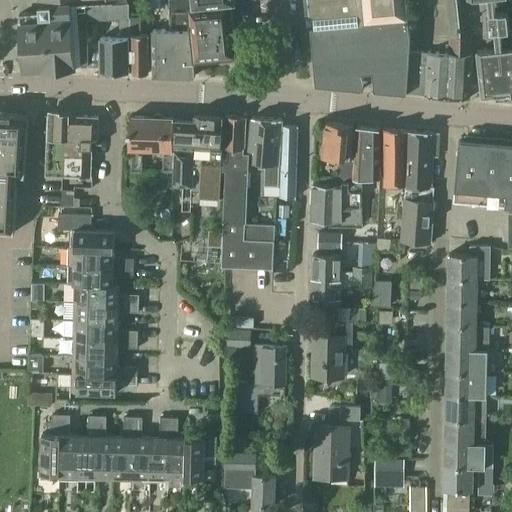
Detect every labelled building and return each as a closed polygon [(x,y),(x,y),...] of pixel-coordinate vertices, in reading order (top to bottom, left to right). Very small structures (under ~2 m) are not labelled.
[(169,0),(170,30),(152,29),(154,74),(174,74),(192,75),(195,75),(196,73),(195,73),(194,61),(192,61),(186,6),(191,5),(190,0),(169,0)] [(308,0),(310,15),(310,16),(314,16),(315,26),(311,26),(315,76),(315,77),(316,84),(321,85),(332,86),(335,86),(346,87),(349,87),(360,88),(364,88),(364,87),(362,87),(363,86),(364,82),(364,78),(362,75),(361,72),(363,72),(373,71),(375,89),(407,92),(409,50),(409,38),(409,19),(406,0),(308,0)] [(409,50),(407,92),(425,94),(453,96),(470,97),(470,96),(471,55),(471,54),(471,36),(467,0),(447,0),(450,34),(450,53),(409,50)] [(488,0),(488,1),(490,13),(489,13),(489,14),(490,30),(491,31),(495,31),(497,48),(476,50),(477,55),(481,97),(496,95),(511,93),(511,46),(502,47),(500,30),(509,29),(509,34),(511,33),(511,7),(506,8),(507,11),(495,12),(494,0),(493,0),(488,0)] [(191,5),(186,6),(192,61),(194,61),(237,56),(234,26),(233,14),(231,1),(191,5)] [(83,3),(50,3),(40,5),(41,12),(20,13),(20,23),(19,23),(23,69),(43,68),(43,70),(75,68),(75,67),(88,66),(83,3)] [(117,71),(129,71),(128,18),(127,18),(127,5),(106,5),(106,18),(118,18),(119,37),(100,38),(101,71),(104,71),(104,72),(106,72),(106,71),(116,71),(116,72),(117,72),(117,71)] [(128,18),(129,71),(131,71),(131,73),(132,73),(138,73),(148,73),(146,35),(138,35),(138,18),(128,18)] [(0,112),(0,173),(18,175),(25,175),(28,115),(0,112)] [(45,113),(45,114),(48,115),(48,116),(46,175),(91,177),(92,138),(98,139),(99,123),(99,118),(99,115),(94,115),(94,116),(92,116),(92,115),(90,115),(89,115),(81,115),(79,115),(73,115),(70,114),(70,113),(68,113),(68,115),(58,115),(58,114),(45,113)] [(176,117),(173,186),(192,187),(193,165),(201,165),(200,199),(220,199),(224,115),(223,115),(222,117),(217,116),(217,114),(216,114),(215,115),(210,115),(210,114),(209,114),(208,115),(203,115),(203,113),(202,113),(201,115),(196,114),(196,113),(195,113),(195,115),(195,118),(194,118),(176,117)] [(133,149),(132,170),(141,170),(141,155),(138,155),(138,149),(168,150),(168,156),(164,156),(164,169),(173,170),(174,117),(163,117),(161,115),(158,114),(154,114),(152,117),(130,116),(128,149),(133,149)] [(222,170),(225,171),(226,171),(224,221),(222,265),(273,267),(274,239),(246,238),(246,222),(248,171),(241,170),(242,147),(244,148),(245,116),(225,115),(222,170)] [(265,185),(278,185),(282,124),(282,118),(252,116),(250,150),(255,151),(254,162),(266,163),(265,185)] [(321,145),(320,151),(324,155),(324,157),(342,159),(341,181),(346,180),(354,180),(356,156),(351,155),(354,124),(345,124),(327,122),(325,141),(321,145)] [(282,124),(278,185),(277,196),(288,197),(294,197),(298,125),(282,124)] [(357,125),(356,156),(354,180),(346,180),(346,191),(362,191),(362,179),(380,179),(380,127),(378,127),(376,127),(362,125),(360,125),(357,125)] [(384,164),(382,164),(382,181),(384,181),(384,184),(404,185),(407,130),(383,128),(384,164)] [(400,239),(431,241),(434,201),(432,201),(434,186),(429,186),(431,156),(437,157),(439,133),(433,132),(408,130),(405,185),(404,198),(403,198),(403,201),(400,239)] [(454,201),(485,204),(491,143),(460,140),(454,201)] [(485,204),(511,206),(511,144),(491,143),(485,204)] [(0,230),(14,232),(18,175),(0,173),(0,230)] [(313,184),(312,202),(342,202),(342,209),(362,209),(362,191),(346,191),(346,180),(341,181),(341,185),(313,184)] [(74,190),(61,190),(61,202),(61,206),(74,206),(74,190)] [(312,202),(312,220),(342,220),(342,223),(362,224),(362,209),(342,209),(342,202),(312,202)] [(288,204),(276,204),(276,216),(288,216),(288,204)] [(71,229),(71,247),(115,248),(115,230),(92,230),(92,214),(79,214),(59,214),(58,229),(71,229)] [(275,223),(246,222),(246,238),(274,239),(275,223)] [(208,231),(208,245),(220,246),(220,232),(208,231)] [(318,247),(342,248),(342,234),(318,233),(318,247)] [(390,248),(398,249),(399,239),(394,238),(391,241),(390,248)] [(449,254),(448,278),(477,278),(489,279),(490,245),(470,244),(469,253),(449,253),(449,254)] [(71,247),(70,265),(134,267),(134,258),(114,258),(115,248),(71,247)] [(313,254),(312,277),(352,279),(352,271),(341,271),(341,255),(313,254)] [(359,254),(359,266),(366,266),(370,266),(376,266),(376,254),(359,254)] [(70,265),(70,283),(119,284),(119,283),(114,283),(114,276),(134,276),(134,267),(70,265)] [(359,266),(354,265),(353,273),(353,284),(370,284),(370,266),(366,266),(359,266)] [(411,268),(411,287),(423,288),(423,268),(411,268)] [(352,279),(312,277),(312,301),(340,302),(340,286),(351,286),(352,279)] [(448,278),(448,301),(477,301),(477,278),(448,278)] [(376,281),(371,306),(391,307),(392,282),(376,281)] [(44,282),(32,282),(32,300),(43,301),(44,282)] [(75,284),(75,301),(138,303),(138,294),(119,294),(119,284),(70,283),(75,284)] [(75,301),(75,319),(118,320),(118,312),(138,312),(138,303),(75,301)] [(447,324),(476,325),(477,301),(448,301),(447,324)] [(75,319),(74,338),(138,339),(138,330),(118,330),(118,320),(75,319)] [(314,350),(313,376),(341,377),(342,351),(352,352),(352,351),(353,321),(328,320),(328,334),(314,334),(314,350)] [(447,324),(447,349),(488,349),(489,349),(489,326),(476,325),(447,324)] [(44,328),(31,327),(31,337),(44,337),(44,328)] [(226,332),(226,345),(251,346),(252,330),(226,329),(226,332)] [(74,338),(74,356),(118,357),(118,348),(138,348),(138,339),(74,338)] [(237,413),(258,413),(259,396),(285,397),(286,346),(255,345),(254,382),(238,382),(237,413)] [(447,349),(446,372),(487,372),(488,349),(447,349)] [(43,355),(30,355),(29,372),(42,373),(43,355)] [(74,356),(74,374),(137,375),(137,366),(118,366),(118,357),(74,356)] [(446,372),(446,395),(487,396),(487,372),(446,372)] [(74,374),(74,393),(117,394),(117,384),(137,384),(137,375),(74,374)] [(28,392),(28,405),(34,405),(52,406),(53,393),(28,392)] [(446,395),(445,418),(486,419),(487,396),(446,395)] [(224,402),(208,402),(208,413),(218,414),(224,414),(224,402)] [(331,406),(330,419),(360,420),(361,407),(357,407),(331,406)] [(41,478),(59,478),(61,415),(53,415),(52,435),(42,434),(41,478)] [(59,478),(77,479),(78,435),(70,435),(71,415),(61,415),(59,478)] [(79,479),(95,479),(97,416),(89,415),(88,435),(78,435),(77,479),(79,479)] [(95,479),(113,480),(114,436),(106,436),(107,416),(97,416),(95,479)] [(113,480),(131,480),(132,417),(125,417),(124,437),(114,436),(113,480)] [(133,417),(131,480),(149,481),(151,437),(142,437),(143,417),(133,417)] [(151,437),(149,481),(167,481),(169,438),(169,431),(169,418),(161,417),(160,437),(151,437)] [(169,418),(169,431),(179,432),(179,418),(169,418)] [(445,418),(445,442),(474,442),(486,442),(486,419),(445,418)] [(315,478),(348,479),(349,426),(322,425),(321,449),(316,449),(315,478)] [(187,438),(186,482),(204,482),(205,463),(216,464),(217,436),(206,436),(200,436),(200,438),(187,438)] [(169,438),(167,481),(186,482),(187,438),(178,438),(169,438)] [(445,442),(444,466),(473,466),(485,466),(486,442),(474,442),(445,442)] [(253,505),(275,506),(276,476),(255,475),(256,453),(226,453),(225,483),(225,486),(254,487),(253,505)] [(375,459),(375,476),(403,476),(404,460),(375,459)] [(444,466),(444,489),(473,490),(473,466),(444,466)] [(488,467),(479,467),(479,484),(491,484),(491,467),(488,467)] [(448,494),(447,511),(468,511),(469,495),(448,494)]
